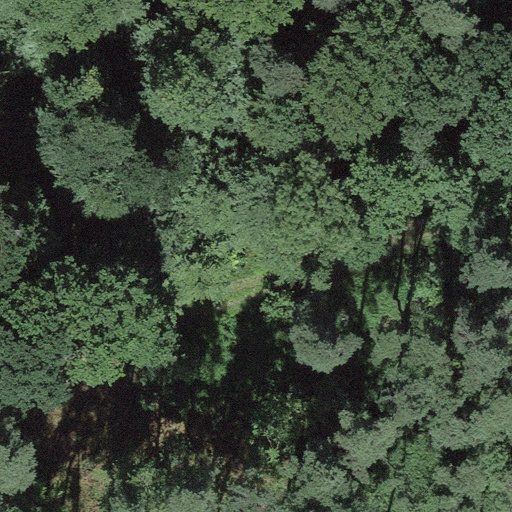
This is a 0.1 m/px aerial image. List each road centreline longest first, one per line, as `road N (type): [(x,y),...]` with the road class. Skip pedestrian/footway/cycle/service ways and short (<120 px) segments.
road 1 (track): [(511,188),(288,286),(0,378)]
road 2 (track): [(63,0),(197,201),(288,286)]
